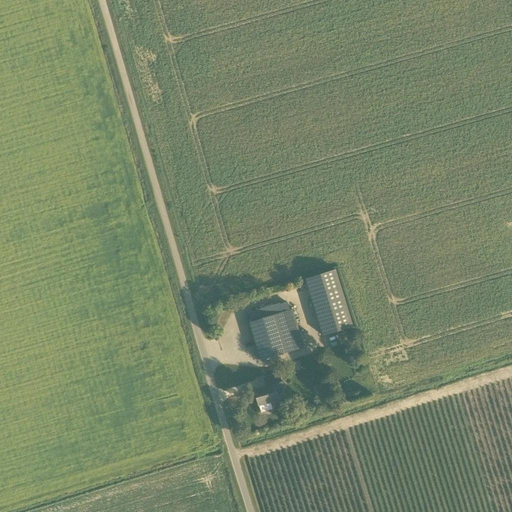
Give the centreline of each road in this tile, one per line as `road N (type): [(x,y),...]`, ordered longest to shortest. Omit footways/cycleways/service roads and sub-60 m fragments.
road 1 (track): [(202,350),(101,0)]
road 2 (unclassified): [(250,511),(202,350)]
